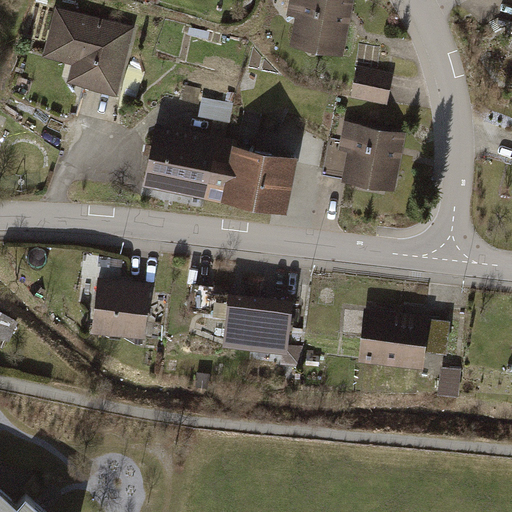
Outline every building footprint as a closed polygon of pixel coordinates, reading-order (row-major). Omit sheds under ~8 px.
[(359,2),(351,0),(287,0),(284,16),(298,19),(292,47),(347,59),(359,2)] [(134,30),(54,8),(41,56),(71,64),(65,86),(114,100),(134,30)] [(390,78),(354,69),(347,98),(383,107),(390,78)] [(407,135),(342,120),(335,150),(351,154),(343,186),(393,197),(407,135)] [(139,189),(206,202),(218,138),(151,126),(139,189)] [(293,153),(218,138),(206,202),(281,216),(293,153)] [(151,286),(94,280),(87,336),(145,342),(151,286)] [(332,294),(317,293),(315,307),(331,308),(332,294)] [(289,302),(219,294),(214,344),(281,351),(279,366),(301,368),(303,349),(285,347),(289,302)] [(449,319),(362,305),(354,359),(437,371),(433,396),(457,399),(461,373),(442,370),(449,319)] [(0,511),(48,511),(26,493),(17,503),(0,488),(0,511)]
